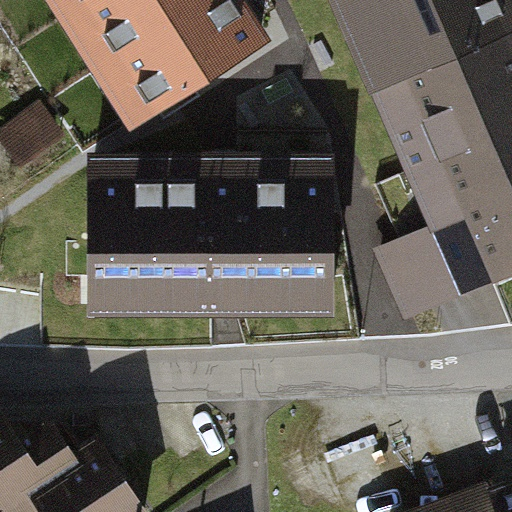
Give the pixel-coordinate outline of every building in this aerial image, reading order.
[(243,0),(80,0),(153,115),(270,42),(243,0)] [(342,0),(378,81),(511,28),(511,23),(501,0),(342,0)] [(511,28),(378,81),(430,204),(511,167),(511,28)] [(81,132),(49,92),(2,130),(34,169),(81,132)] [(332,304),(333,159),(208,158),(208,178),(95,177),(94,302),(332,304)] [(511,266),(511,167),(430,204),(438,222),(468,286),(511,266)] [(412,313),(468,286),(438,222),(383,248),(412,313)] [(0,410),(0,511),(151,511),(94,422),(62,442),(40,408),(10,427),(0,410)] [(511,511),(511,466),(483,477),(495,511),(511,511)] [(495,511),(483,477),(389,511),(495,511)]
